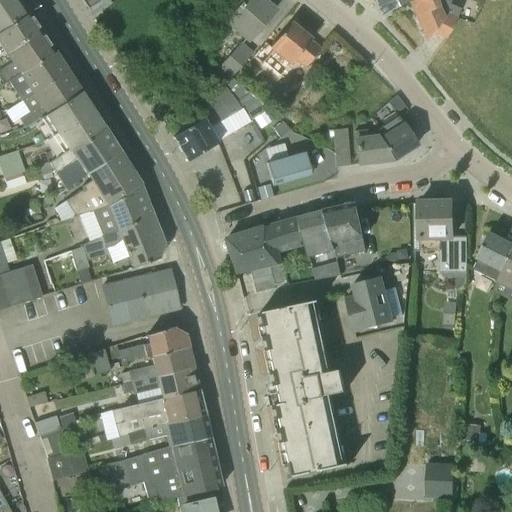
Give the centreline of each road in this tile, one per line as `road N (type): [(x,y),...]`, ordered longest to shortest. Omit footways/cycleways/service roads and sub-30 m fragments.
road 1 (tertiary): [(251,511),(224,354),(189,231)]
road 2 (residential): [(189,231),(414,175),(457,145)]
road 3 (tertiary): [(189,231),(51,0)]
road 4 (residential): [(457,145),(363,36),(319,0)]
